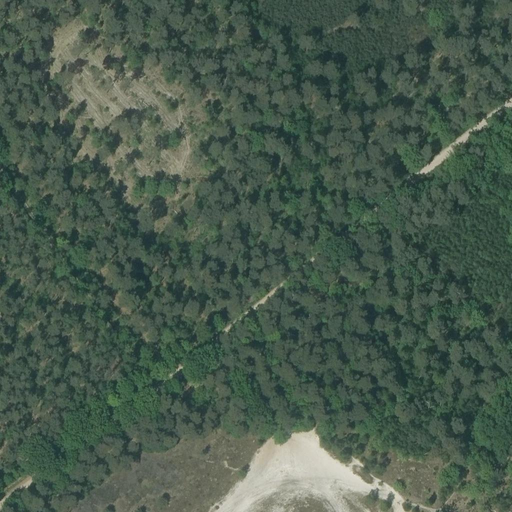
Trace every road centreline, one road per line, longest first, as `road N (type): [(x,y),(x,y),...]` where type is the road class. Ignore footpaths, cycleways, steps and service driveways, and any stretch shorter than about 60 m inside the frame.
road 1 (track): [(380,214),(500,357),(502,374),(440,511)]
road 2 (track): [(380,214),(201,356)]
road 3 (track): [(155,392),(0,507)]
road 4 (track): [(511,106),(380,214)]
